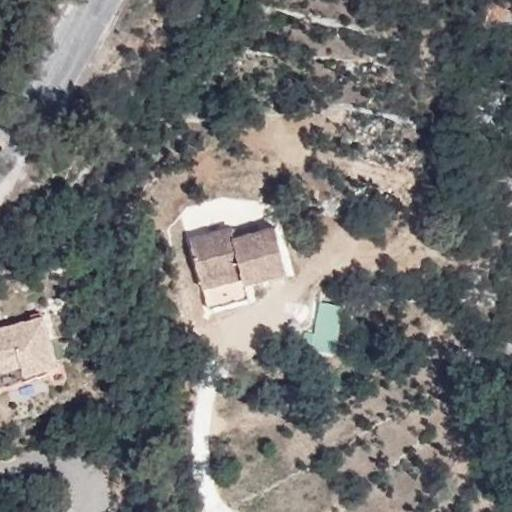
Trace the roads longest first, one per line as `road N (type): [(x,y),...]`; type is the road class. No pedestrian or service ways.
road 1 (unknown): [(235,511),(224,483),(231,401),(268,324)]
road 2 (tertiary): [(0,136),(96,0)]
